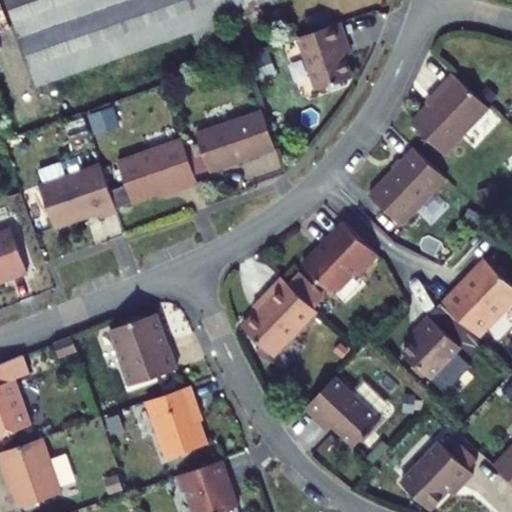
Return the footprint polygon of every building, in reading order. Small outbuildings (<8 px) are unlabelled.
[(7,0),(37,84),(193,29),(198,44),(222,36),(216,21),(275,0),(7,0)] [(346,39),(340,23),(319,31),(299,38),(317,90),(353,78),(340,41),(346,39)] [(444,88),(411,123),(444,155),(489,107),(454,74),(442,86),(444,88)] [(263,111),(197,134),(210,172),(276,149),(263,111)] [(183,189),(198,183),(183,139),(119,162),(125,179),(133,203),(182,186),(183,189)] [(415,147),(370,194),(402,225),(447,178),(415,147)] [(109,185),(101,164),(40,186),(45,200),(54,225),(55,229),(99,213),(101,218),(118,212),(117,209),(109,185)] [(109,185),(117,209),(133,203),(125,179),(109,185)] [(40,186),(23,192),(28,206),(45,200),(40,186)] [(28,206),(37,231),(54,225),(45,200),(28,206)] [(379,255),(344,221),(325,241),(327,243),(320,250),(316,250),(303,264),(330,290),(339,290),(353,276),(359,276),(379,255)] [(13,229),(0,233),(0,278),(6,276),(8,280),(28,273),(13,229)] [(479,337),(511,303),(511,283),(488,260),(464,285),(461,283),(443,302),(479,337)] [(242,326),(274,356),(317,311),(282,277),(270,289),(274,293),(242,326)] [(462,346),(474,357),(485,346),(441,304),(430,315),(462,346)] [(165,336),(158,313),(111,329),(131,386),(178,369),(170,346),(165,348),(161,337),(165,336)] [(462,346),(430,315),(418,328),(423,332),(403,352),(431,378),(462,346)] [(73,337),(55,344),(60,358),(78,350),(73,337)] [(0,437),(31,426),(15,380),(31,374),(24,356),(0,364),(0,437)] [(381,419),(336,376),(306,408),(318,420),(322,416),(355,447),(381,419)] [(196,401),(191,386),(148,401),(168,459),(208,445),(193,402),(196,401)] [(7,468),(22,509),(63,494),(43,438),(0,452),(0,456),(4,469),(7,468)] [(440,441),(401,482),(431,510),(458,481),(462,485),(474,473),(440,441)] [(511,446),(494,465),(511,482),(511,446)] [(195,511),(221,511),(239,506),(232,488),(229,486),(226,477),(228,476),(223,460),(179,475),(184,490),(189,492),(195,511)]
